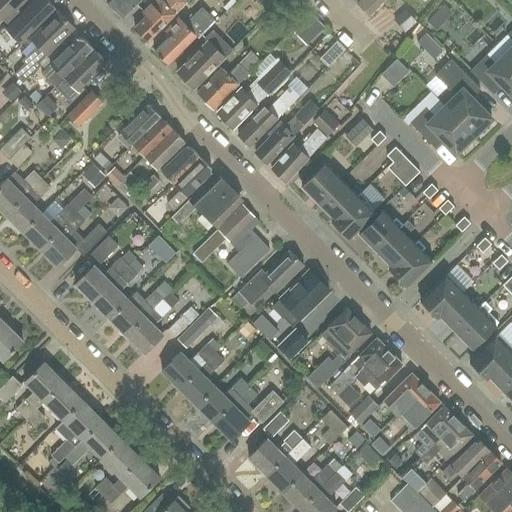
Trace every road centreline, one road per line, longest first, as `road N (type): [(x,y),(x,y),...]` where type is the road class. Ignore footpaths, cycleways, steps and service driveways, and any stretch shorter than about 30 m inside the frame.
road 1 (residential): [(511,441),(77,0)]
road 2 (residential): [(249,511),(0,260)]
road 3 (residential): [(455,190),(369,104)]
